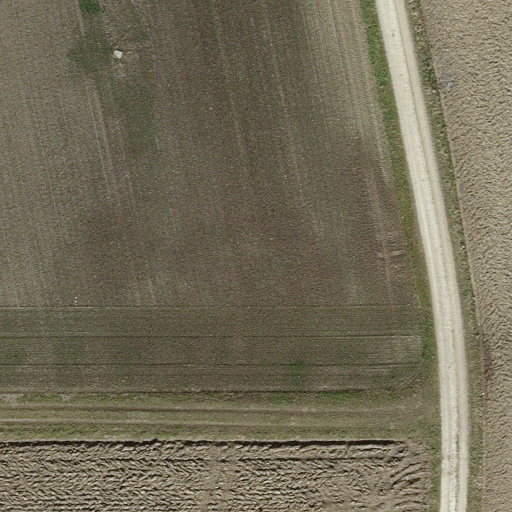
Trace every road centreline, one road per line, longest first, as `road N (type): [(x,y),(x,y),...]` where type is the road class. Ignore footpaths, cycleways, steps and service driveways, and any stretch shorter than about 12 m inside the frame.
road 1 (track): [(460,511),(454,376),(387,0)]
road 2 (track): [(454,376),(380,418),(0,419)]
